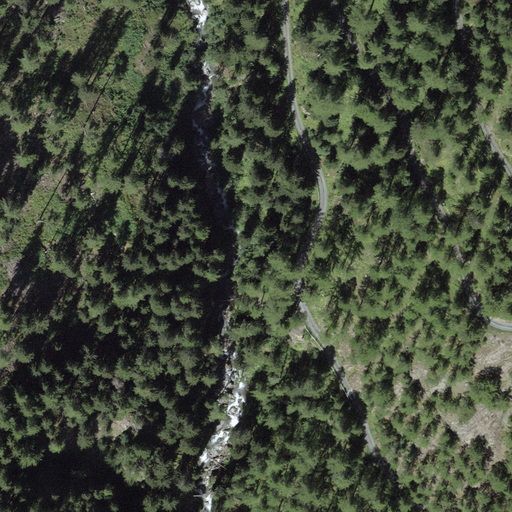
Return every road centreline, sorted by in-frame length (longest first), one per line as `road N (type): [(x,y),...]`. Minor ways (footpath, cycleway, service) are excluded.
road 1 (track): [(284,0),(295,110),(325,202),(297,285),(301,305),(383,459),(431,511)]
road 2 (track): [(511,324),(482,311),(469,290),(445,212),(416,169),(400,114),(328,0)]
road 3 (track): [(455,0),(484,131),(511,173)]
